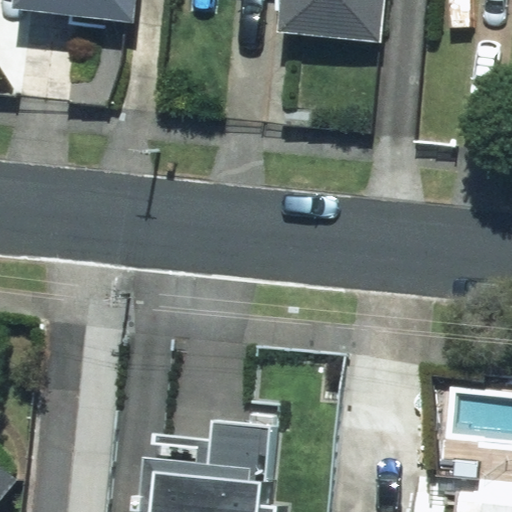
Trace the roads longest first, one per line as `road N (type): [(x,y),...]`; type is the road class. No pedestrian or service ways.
road 1 (residential): [(511,264),(0,215)]
road 2 (unknown): [(95,224),(62,511)]
